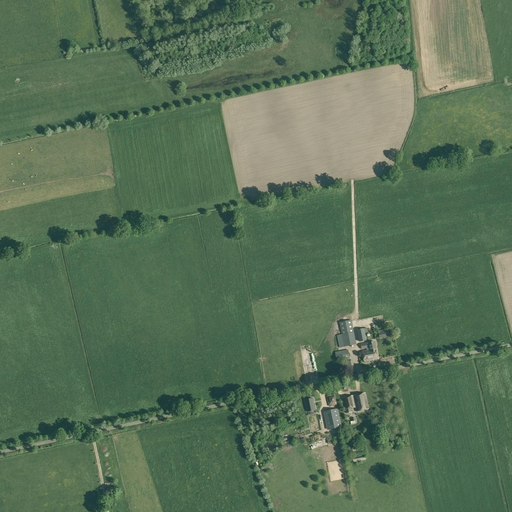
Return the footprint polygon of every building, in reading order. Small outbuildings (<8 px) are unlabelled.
[(337,335),(340,348),(357,344),(352,320),(339,323),(342,334),(337,335)] [(357,330),(360,342),(367,340),(365,328),(357,330)] [(364,362),(378,359),(375,342),(368,343),(361,344),(362,349),(367,348),(367,350),(362,351),(364,362)] [(348,350),(336,352),(337,361),(340,360),(340,361),(350,360),(348,350)] [(357,412),(369,409),(366,393),(343,398),(347,413),(351,412),(351,408),(356,407),(357,412)] [(335,394),(327,396),(329,407),(337,405),(335,394)] [(308,412),(315,411),(313,398),(305,400),(308,412)] [(337,409),(324,412),(328,429),(341,427),(337,409)]
